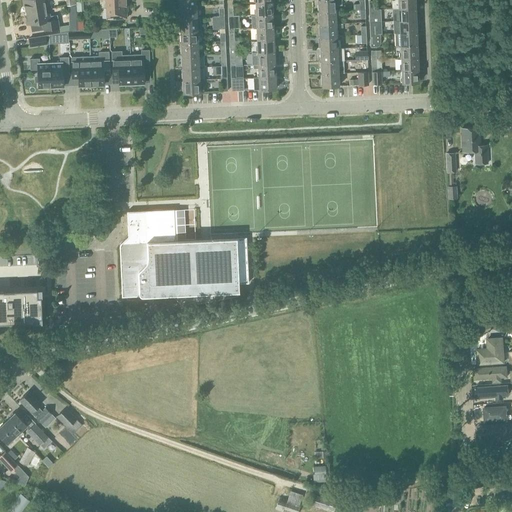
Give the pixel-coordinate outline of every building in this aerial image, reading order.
[(25,12),(45,9),(44,1),(47,1),(46,0),(22,0),(24,5),(25,12)] [(99,0),(100,7),(106,7),(106,19),(126,18),(126,12),(127,10),(126,0),(99,0)] [(317,0),(318,12),(335,11),(335,5),(342,5),(341,0),(317,0)] [(393,9),(399,8),(415,8),(414,0),(391,0),(392,0),(392,1),(391,1),(392,8),(393,8),(393,9)] [(355,10),(360,10),(365,10),(365,1),(359,1),(359,4),(355,4),(355,10)] [(255,15),(272,14),(272,2),(255,2),(255,15)] [(179,18),(196,17),(196,5),(179,6),(179,18)] [(399,8),(393,9),(393,21),(394,21),(399,21),(416,20),(415,8),(399,8)] [(45,9),(25,12),(26,18),(27,24),(42,22),(43,30),(59,27),(57,15),(49,16),(49,14),(46,14),(45,9)] [(369,18),(369,22),(381,22),(381,9),(374,9),(369,10),(369,18)] [(335,11),(318,12),(319,24),(336,23),(335,11)] [(252,27),(256,27),(273,26),(272,14),(255,15),(251,15),(252,27)] [(196,17),(179,18),(180,30),(197,29),(200,29),(200,17),(196,17)] [(399,21),(394,21),(395,33),(400,33),(416,32),(416,20),(399,21)] [(83,21),(76,22),(76,30),(84,29),(83,21)] [(336,23),(319,24),(319,36),(336,36),(336,35),(336,27),(343,27),(343,23),(336,23)] [(257,39),(273,38),(273,26),(256,27),(257,39)] [(69,38),(91,37),(91,29),(69,30),(69,38)] [(109,37),(109,29),(91,29),(91,37),(109,37)] [(181,42),(197,42),(197,29),(180,30),(181,42)] [(68,42),(68,30),(49,34),(50,42),(68,42)] [(229,40),(239,40),(239,37),(234,37),(234,32),(228,32),(229,40)] [(400,33),(395,33),(395,46),(400,45),(417,45),(417,43),(419,43),(419,38),(416,38),(416,33),(416,32),(400,33)] [(49,34),(29,38),(30,46),(50,42),(49,34)] [(320,41),(318,41),(318,47),(320,47),(320,49),(337,48),(336,39),(342,39),(342,35),(336,35),(336,36),(319,36),(320,41)] [(257,52),(274,51),(273,38),(257,39),(257,52)] [(229,40),(229,49),(239,49),(239,40),(229,40)] [(181,55),(198,54),(197,42),(181,42),(181,55)] [(401,58),(417,57),(417,45),(400,45),(401,58)] [(337,48),(320,49),(320,61),(337,60),(343,60),(343,48),(337,48)] [(142,54),(130,55),(131,86),(132,85),(139,84),(139,83),(143,82),(143,71),(150,70),(149,50),(141,50),(142,54)] [(121,51),(111,52),(112,72),(119,71),(119,83),(124,83),(124,84),(131,85),(131,86),(130,55),(121,55),(121,51)] [(274,51),(257,52),(253,52),(253,64),(258,64),(275,63),(274,51)] [(99,56),(90,57),(91,87),(98,86),(98,84),(103,84),(103,72),(110,72),(109,52),(99,52),(99,56)] [(182,67),(198,66),(198,54),(181,55),(182,67)] [(51,89),(58,87),(58,86),(63,86),(62,74),(69,73),(68,57),(60,58),(60,63),(50,63),(51,89)] [(90,57),(71,57),(72,73),(78,73),(79,85),(84,85),(84,86),(91,87),(90,57)] [(401,70),(418,69),(417,57),(401,58),(401,70)] [(30,70),(38,69),(38,76),(37,76),(37,81),(38,81),(39,87),(43,86),(43,88),(50,89),(51,89),(50,63),(40,63),(39,58),(30,59),(30,70)] [(337,60),(320,61),(321,74),(338,73),(338,65),(344,64),(344,60),(343,60),(337,60)] [(253,68),(258,68),(258,76),(275,76),(275,63),(258,64),(253,64),(253,68)] [(199,79),(198,66),(182,67),(182,80),(199,79)] [(418,69),(401,70),(402,83),(418,82),(418,69)] [(338,73),(321,74),(322,86),(328,86),(338,86),(338,85),(338,73)] [(258,76),(253,77),(254,89),(259,89),(271,89),(276,88),(275,76),(258,76)] [(199,79),(182,80),(183,93),(199,92),(203,92),(203,79),(199,79)] [(144,102),(143,91),(127,91),(127,103),(144,102)] [(487,145),(480,145),(479,127),(461,128),(463,152),(476,151),(476,154),(475,154),(476,164),(488,163),(487,145)] [(446,153),(447,172),(457,172),(456,152),(446,153)] [(447,186),(448,200),(458,199),(457,186),(447,186)] [(119,245),(119,247),(121,297),(146,295),(155,295),(166,295),(169,295),(171,296),(173,297),(175,299),(178,302),(181,304),(186,305),(234,296),(237,295),(238,292),(238,291),(238,283),(248,283),(246,237),(200,239),(197,239),(187,240),(175,240),(174,209),(149,210),(147,210),(137,211),(136,211),(127,211),(127,223),(127,224),(127,227),(128,234),(128,236),(127,237),(126,238),(121,242),(120,244),(119,245)] [(0,232),(14,232),(13,217),(0,217),(0,232)] [(0,323),(35,322),(34,318),(42,318),(40,289),(0,290),(0,323)] [(474,364),(504,363),(503,336),(482,337),(482,336),(473,337),(474,364)] [(473,378),(505,379),(506,366),(474,366),(473,378)] [(40,403),(28,391),(19,400),(31,412),(30,412),(45,427),(55,417),(45,407),(41,410),(37,406),(40,403)] [(475,435),(504,435),(504,405),(480,405),(480,424),(475,424),(475,435)] [(65,407),(56,416),(67,427),(73,433),(82,425),(76,419),(77,418),(65,407)] [(10,417),(5,421),(16,433),(16,434),(19,437),(23,433),(20,429),(25,424),(19,418),(20,416),(17,414),(15,414),(14,413),(13,413),(10,416),(10,417)] [(5,421),(0,426),(0,435),(7,443),(12,437),(16,434),(16,433),(5,421)] [(45,449),(53,441),(36,423),(27,431),(40,445),(41,444),(45,449)] [(69,444),(73,438),(62,429),(58,435),(69,444)] [(28,449),(20,462),(28,466),(36,453),(28,449)] [(6,452),(0,457),(0,458),(12,471),(18,465),(14,461),(7,454),(6,452)] [(48,467),(53,463),(47,456),(42,460),(48,467)] [(313,475),(314,482),(326,481),(325,475),(324,468),(313,468),(313,475)] [(29,476),(25,472),(15,481),(25,485),(29,476)] [(362,477),(349,478),(349,486),(363,485),(362,477)] [(279,497),(275,508),(287,511),(297,511),(300,504),(299,504),(302,496),(290,492),(288,500),(279,497)] [(21,494),(8,511),(22,511),(30,501),(21,494)] [(337,502),(311,495),(307,511),(310,511),(339,511),(342,504),(336,503),(337,502)]
